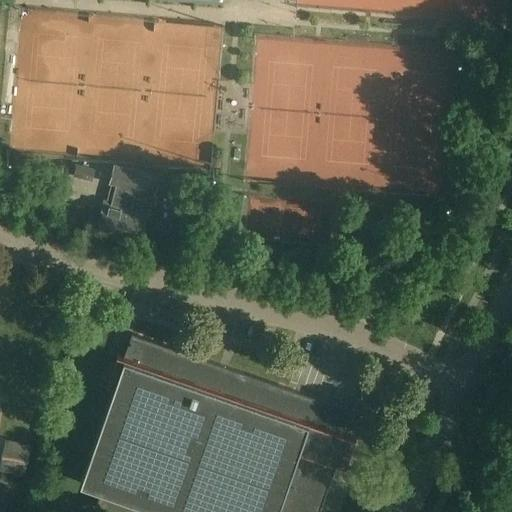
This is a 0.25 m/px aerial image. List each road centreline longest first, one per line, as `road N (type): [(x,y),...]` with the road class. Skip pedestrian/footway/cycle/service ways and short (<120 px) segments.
road 1 (residential): [(469,379),(364,332),(0,236)]
road 2 (residential): [(411,511),(469,379)]
